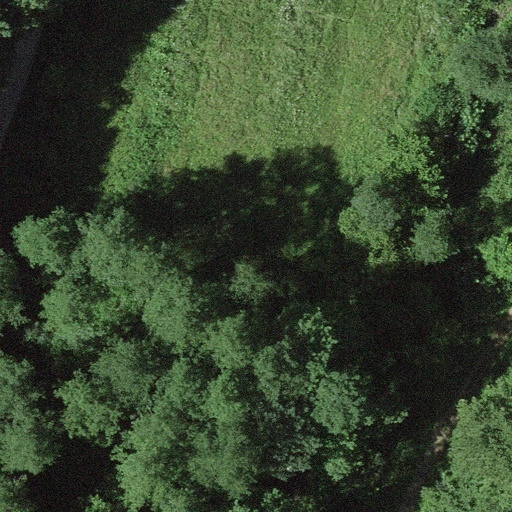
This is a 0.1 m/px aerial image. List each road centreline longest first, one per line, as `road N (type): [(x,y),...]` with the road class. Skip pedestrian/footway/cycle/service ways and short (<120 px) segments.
road 1 (track): [(511,337),(409,511)]
road 2 (track): [(0,163),(57,0)]
